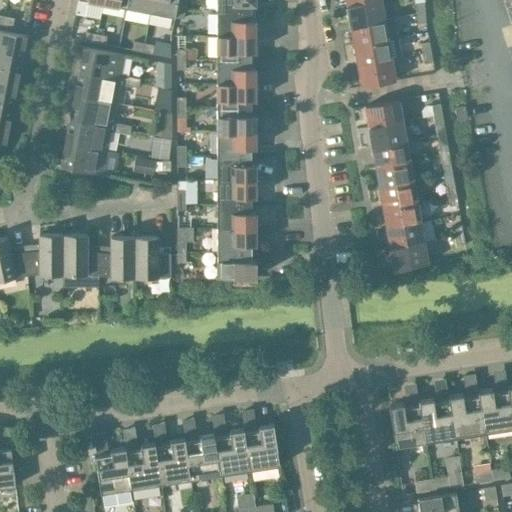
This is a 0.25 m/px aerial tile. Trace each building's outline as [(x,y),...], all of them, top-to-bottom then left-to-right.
[(150,12),(152,0),(127,0),(127,7),(150,12)] [(152,0),(150,12),(174,17),(176,7),(177,0),(152,0)] [(186,0),(177,0),(176,7),(185,8),(186,0)] [(216,0),(216,11),(251,11),(251,3),(254,3),(257,6),(258,6),(255,3),(254,0),(216,0)] [(384,19),(380,0),(373,0),(347,5),(350,25),(384,19)] [(424,12),(424,2),(415,3),(416,13),(424,12)] [(183,19),(185,8),(176,7),(174,17),(183,19)] [(251,19),(251,11),(216,11),(216,35),(255,35),(255,19),(251,19)] [(425,22),(424,12),(416,13),(417,23),(425,22)] [(12,26),(14,18),(4,16),(2,24),(12,26)] [(394,17),(384,19),(350,25),(354,45),(388,39),(398,37),(394,17)] [(25,37),(29,38),(31,38),(31,37),(0,30),(0,55),(21,60),(25,37)] [(95,42),(97,34),(86,32),(85,40),(95,42)] [(105,44),(107,36),(97,34),(95,42),(105,44)] [(255,51),(255,35),(216,35),(216,59),(251,59),(251,51),(255,51)] [(398,37),(388,39),(354,45),(357,65),(391,59),(401,57),(398,37)] [(142,51),(144,43),(134,41),(132,49),(142,51)] [(430,52),(429,41),(420,43),(422,53),(430,52)] [(154,45),(144,43),(142,51),(152,53),(154,45)] [(120,75),(124,54),(78,45),(77,47),(83,48),(79,71),(119,79),(118,83),(128,85),(130,77),(120,75)] [(185,49),(177,49),(177,59),(185,59),(185,49)] [(432,62),(430,52),(422,53),(424,63),(432,62)] [(0,80),(16,83),(21,60),(0,55),(0,80)] [(185,69),(185,59),(177,59),(177,69),(185,69)] [(251,67),(251,59),(216,59),(216,83),(255,83),(255,67),(251,67)] [(395,79),(391,59),(357,65),(361,85),(395,79)] [(170,63),(161,62),(161,84),(170,84),(170,63)] [(115,102),(118,83),(119,79),(79,71),(74,94),(115,102)] [(140,78),(130,77),(128,85),(138,87),(140,78)] [(0,104),(11,107),(16,83),(0,80),(0,104)] [(255,99),(255,83),(216,83),(216,107),(251,107),(251,99),(255,99)] [(111,122),(115,102),(74,94),(70,118),(110,126),(109,130),(119,132),(121,124),(111,122)] [(185,107),(185,97),(177,97),(177,107),(185,107)] [(402,120),(399,99),(365,105),(368,126),(402,120)] [(441,113),(440,103),(431,105),(433,115),(441,113)] [(0,129),(7,130),(11,107),(0,104),(0,129)] [(455,107),(456,112),(457,119),(467,118),(465,106),(455,107)] [(185,117),(185,107),(177,107),(177,117),(185,117)] [(251,115),(251,107),(216,107),(217,131),(255,131),(255,115),(251,115)] [(443,124),(441,113),(433,115),(435,125),(443,124)] [(106,149),(109,130),(110,126),(70,118),(65,141),(106,149)] [(406,140),(402,120),(368,126),(372,146),(406,140)] [(121,124),(119,132),(129,134),(131,126),(121,124)] [(170,138),(170,127),(161,127),(161,138),(170,138)] [(255,147),(255,131),(217,131),(217,156),(251,156),(251,147),(255,147)] [(409,160),(406,140),(372,146),(375,166),(409,160)] [(116,177),(120,152),(106,149),(65,141),(60,166),(116,177)] [(449,154),(447,144),(438,145),(440,155),(449,154)] [(185,145),(177,145),(177,155),(185,155),(185,145)] [(170,146),(154,146),(154,156),(170,157),(170,146)] [(450,164),(449,154),(440,155),(442,166),(450,164)] [(185,166),(185,155),(177,155),(177,166),(185,166)] [(251,163),(251,156),(217,156),(217,180),(255,180),(255,163),(251,163)] [(170,171),(170,160),(161,160),(161,171),(170,171)] [(413,181),(409,160),(375,166),(379,187),(413,181)] [(255,196),(255,180),(217,180),(217,204),(251,204),(251,196),(255,196)] [(416,201),(413,181),(379,187),(383,207),(416,201)] [(456,194),(454,184),(445,185),(447,195),(456,194)] [(185,189),(177,189),(177,204),(185,204),(185,189)] [(458,204),(456,194),(447,195),(449,206),(458,204)] [(420,221),(416,201),(383,207),(386,227),(420,221)] [(251,211),(251,204),(217,204),(217,228),(255,228),(255,211),(251,211)] [(424,241),(420,221),(386,227),(390,247),(424,241)] [(463,234),(461,224),(452,226),(454,236),(463,234)] [(186,227),(177,227),(177,241),(186,241),(186,227)] [(255,244),(255,228),(217,228),(217,252),(251,252),(251,244),(255,244)] [(63,274),(63,233),(39,233),(39,250),(25,251),(27,275),(39,274),(63,274)] [(99,275),(99,251),(86,250),(86,233),(63,233),(63,274),(86,274),(99,275)] [(465,244),(463,234),(454,236),(456,246),(465,244)] [(27,275),(25,251),(10,253),(7,236),(0,237),(0,279),(15,276),(27,275)] [(135,276),(135,236),(110,236),(110,253),(99,251),(99,275),(110,276),(135,276)] [(158,236),(135,236),(135,276),(170,276),(170,253),(158,253),(158,236)] [(186,252),(186,241),(177,241),(177,252),(186,252)] [(427,262),(424,241),(390,247),(393,268),(427,262)] [(186,262),(186,252),(177,252),(177,262),(186,262)] [(251,259),(251,252),(217,252),(217,277),(255,277),(255,259),(251,259)] [(511,427),(511,413),(508,390),(492,392),(492,388),(478,390),(478,394),(485,432),(511,427)] [(485,432),(478,394),(463,397),(462,393),(448,395),(449,399),(455,437),(485,432)] [(455,437),(449,399),(433,401),(433,398),(418,400),(419,404),(425,442),(455,437)] [(425,442),(419,404),(404,406),(403,402),(389,404),(395,446),(425,442)] [(259,429),(244,431),(249,469),(279,465),(273,423),(259,425),(259,429)] [(249,469),(244,431),(243,427),(229,430),(230,434),(215,436),(220,474),(249,469)] [(220,474),(215,436),(214,436),(214,432),(199,434),(200,438),(185,441),(190,479),(220,474)] [(190,479),(185,441),(184,437),(170,439),(170,443),(155,445),(161,483),(190,479)] [(161,483),(155,445),(154,441),(140,444),(141,448),(125,450),(131,488),(161,483)] [(131,488),(125,450),(125,446),(110,448),(111,452),(94,455),(100,493),(131,488)] [(0,486),(15,485),(10,447),(0,448),(0,486)] [(508,466),(490,469),(492,480),(509,477),(508,466)] [(492,480),(490,469),(473,471),(475,482),(492,480)] [(450,486),(449,475),(431,478),(433,489),(450,486)] [(433,489),(431,478),(414,481),(416,492),(433,489)] [(511,494),(511,488),(511,483),(500,485),(502,496),(511,494)] [(494,485),(483,487),(486,500),(496,499),(494,485)] [(458,511),(455,492),(417,498),(419,511),(458,511)] [(273,511),(273,503),(255,506),(256,511),(273,511)]
